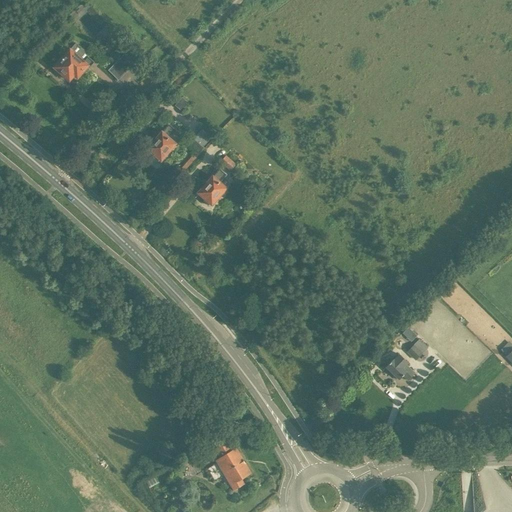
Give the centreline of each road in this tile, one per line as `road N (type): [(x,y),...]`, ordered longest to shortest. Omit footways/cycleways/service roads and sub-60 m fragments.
road 1 (primary): [(243,373),(114,232),(0,132)]
road 2 (track): [(0,352),(143,511)]
